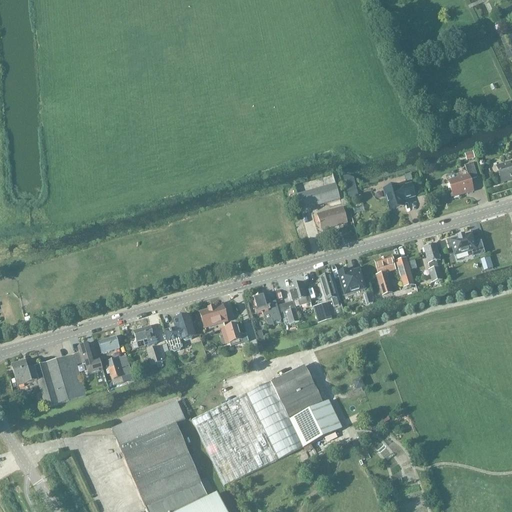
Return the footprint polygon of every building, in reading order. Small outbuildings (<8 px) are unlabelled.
[(378,0),(376,0),(370,3),(376,16),(384,12),(378,0)] [(511,162),(496,167),(501,183),(509,181),(509,180),(511,179),(511,162)] [(467,176),(448,182),(453,198),(461,195),(466,193),(466,194),(473,192),(469,180),(477,178),(473,164),(464,167),(467,176)] [(308,192),(297,196),(301,211),(340,200),(337,192),(335,185),(308,192)] [(411,185),(398,188),(397,186),(383,190),(389,211),(404,207),(402,201),(415,198),(411,185)] [(321,231),(346,224),(342,209),(317,216),(321,231)] [(457,239),(449,241),(454,256),(471,251),(473,257),(484,254),(480,242),(474,244),(471,234),(464,237),(464,236),(462,237),(459,237),(457,238),(457,239)] [(499,236),(491,238),(497,257),(504,255),(499,236)] [(438,268),(437,268),(436,263),(440,262),(435,245),(423,248),(428,265),(427,265),(429,270),(428,271),(431,284),(442,281),(438,268)] [(378,275),(375,276),(382,297),(392,294),(385,273),(395,270),(391,257),(374,262),(378,275)] [(413,286),(405,259),(395,262),(403,289),(413,286)] [(347,270),(337,273),(344,296),(365,290),(359,270),(353,272),(353,271),(348,272),(347,270)] [(329,276),(319,279),(325,302),(331,300),(333,308),(338,306),(329,276)] [(308,296),(306,297),(302,284),(290,287),(292,293),(289,294),(292,302),(298,301),(298,303),(300,307),(311,304),(308,296)] [(275,302),(268,304),(265,305),(262,295),(253,298),(255,308),(253,308),(255,315),(262,313),(265,322),(271,320),(272,323),(281,320),(275,302)] [(292,303),(278,307),(285,327),(299,322),(293,302),(292,303)] [(319,309),(316,310),(317,315),(328,312),(327,306),(324,307),(319,309)] [(227,323),(222,307),(214,309),(214,308),(207,310),(207,311),(199,313),(204,329),(227,323)] [(175,329),(164,333),(170,352),(171,352),(174,353),(179,351),(181,349),(182,348),(180,342),(183,341),(185,342),(191,340),(192,338),(195,337),(189,315),(172,321),(175,329)] [(236,325),(224,329),(229,344),(241,341),(236,325)] [(136,342),(131,343),(133,351),(145,347),(144,341),(147,340),(148,347),(157,344),(155,338),(153,338),(150,327),(133,332),(136,342)] [(102,355),(119,350),(115,337),(98,342),(102,355)] [(90,345),(77,348),(82,365),(84,364),(88,376),(103,372),(100,362),(91,365),(91,362),(94,361),(90,345)] [(151,366),(166,362),(161,346),(146,351),(151,366)] [(113,386),(133,380),(125,356),(106,362),(113,386)] [(33,368),(37,382),(45,409),(78,399),(66,358),(33,368)] [(17,387),(37,382),(34,371),(27,373),(25,364),(12,368),(17,387)] [(270,383),(302,449),(329,436),(316,407),(322,404),(304,366),(270,382),(270,383)] [(224,488),(302,449),(270,383),(191,422),(224,488)] [(111,430),(119,448),(175,425),(185,421),(176,403),(111,430)] [(175,425),(119,448),(144,508),(146,511),(222,511),(215,497),(208,500),(201,485),(175,425)] [(116,488),(121,500),(125,498),(130,510),(141,506),(131,482),(116,488)]
